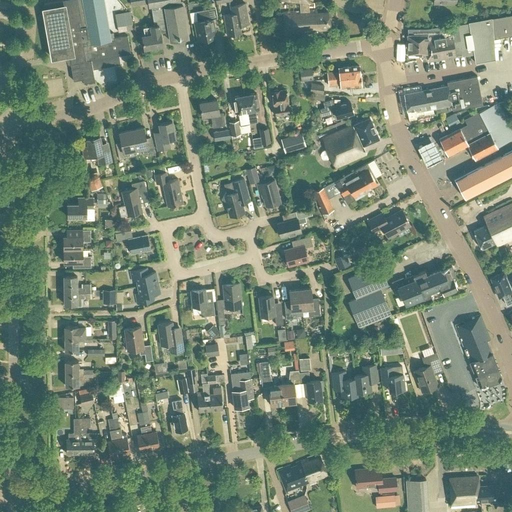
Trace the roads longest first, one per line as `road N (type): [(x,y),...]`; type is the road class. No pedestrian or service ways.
road 1 (unclassified): [(13,495),(11,122)]
road 2 (unclassified): [(511,366),(483,292),(400,139),(385,43)]
road 3 (tertiary): [(182,466),(386,431),(511,435)]
road 4 (unclassified): [(180,75),(385,43)]
road 5 (unclassified): [(11,122),(98,105),(180,75)]
road 6 (tertiary): [(13,495),(182,466)]
road 7 (residential): [(205,216),(180,75)]
road 8 (residential): [(254,257),(176,276),(163,225)]
road 9 (unclassified): [(11,122),(22,0)]
